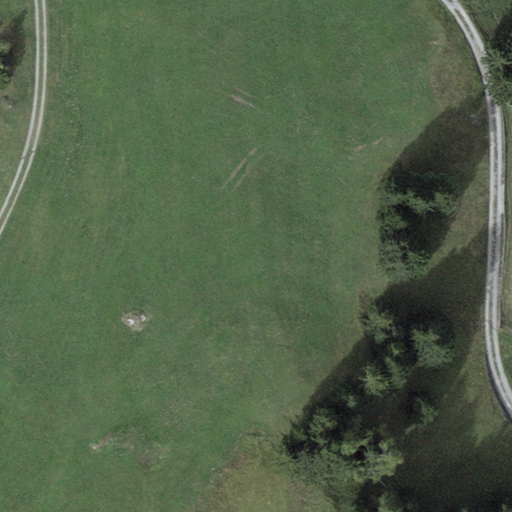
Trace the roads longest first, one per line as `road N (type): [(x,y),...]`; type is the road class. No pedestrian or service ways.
road 1 (track): [(511,405),(496,371),(489,318),(494,116),(451,0)]
road 2 (track): [(38,0),(45,49),(32,150),(0,223)]
